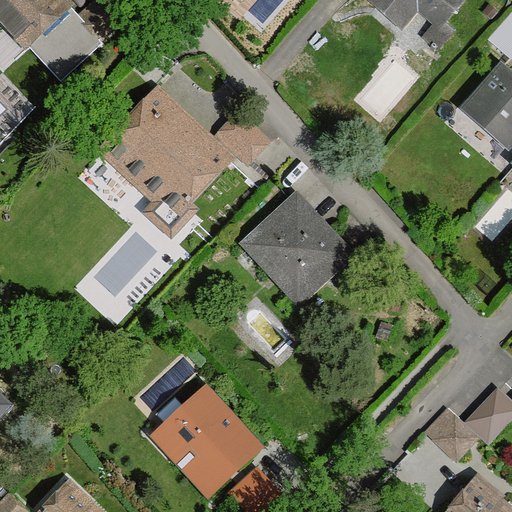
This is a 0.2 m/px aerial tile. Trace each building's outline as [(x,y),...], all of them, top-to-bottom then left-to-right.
[(0,0),(0,21),(27,49),(72,4),(67,0),(0,0)] [(466,0),(363,0),(399,31),(416,13),(432,27),(420,40),(435,53),(455,30),(446,23),(466,0)] [(80,17),(107,39),(119,25),(91,3),(80,17)] [(511,14),(492,37),(511,54),(511,14)] [(511,143),(511,77),(498,66),(459,111),(506,151),(511,143)] [(231,161),(153,87),(93,152),(151,206),(143,215),(170,240),(197,211),(190,204),(231,161)] [(271,145),(238,113),(216,136),(250,168),(271,145)] [(295,192),(236,243),(296,311),(354,260),(295,192)] [(207,384),(150,435),(208,498),(264,446),(207,384)] [(511,415),(511,405),(497,390),(467,421),(487,441),(511,415)] [(0,392),(0,419),(14,405),(0,392)] [(427,432),(455,459),(475,438),(447,411),(427,432)] [(259,463),(232,490),(254,511),(260,511),(284,489),(259,463)] [(0,472),(0,489),(8,481),(0,472)] [(107,511),(69,478),(39,511),(107,511)] [(505,500),(478,478),(450,511),(511,511),(511,510),(503,502),(505,500)] [(12,493),(0,505),(0,511),(28,511),(30,511),(12,493)]
